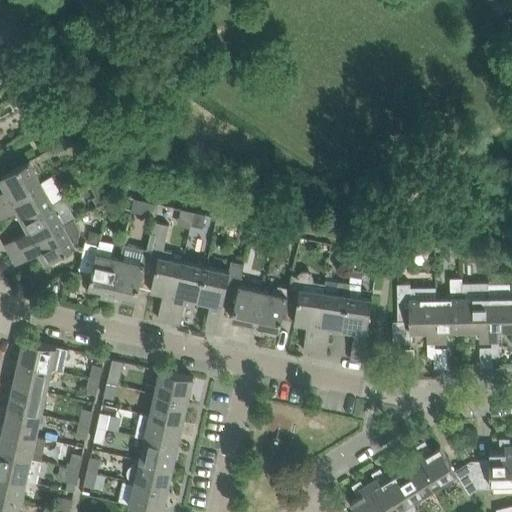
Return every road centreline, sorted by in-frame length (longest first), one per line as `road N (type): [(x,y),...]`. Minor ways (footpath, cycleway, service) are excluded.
road 1 (residential): [(250,359),(8,309)]
road 2 (residential): [(423,400),(250,359)]
road 3 (residential): [(250,359),(218,511)]
road 4 (residential): [(315,486),(318,468),(423,400)]
